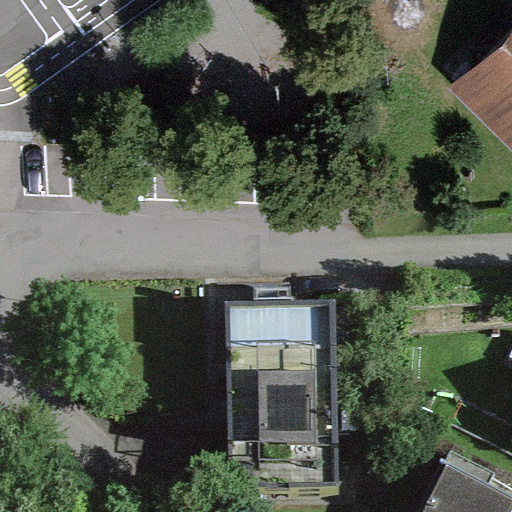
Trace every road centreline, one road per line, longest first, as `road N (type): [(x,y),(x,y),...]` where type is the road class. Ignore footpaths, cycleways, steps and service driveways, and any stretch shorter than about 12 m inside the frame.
road 1 (residential): [(0,269),(132,252),(284,258),(511,248)]
road 2 (residential): [(0,336),(147,511)]
